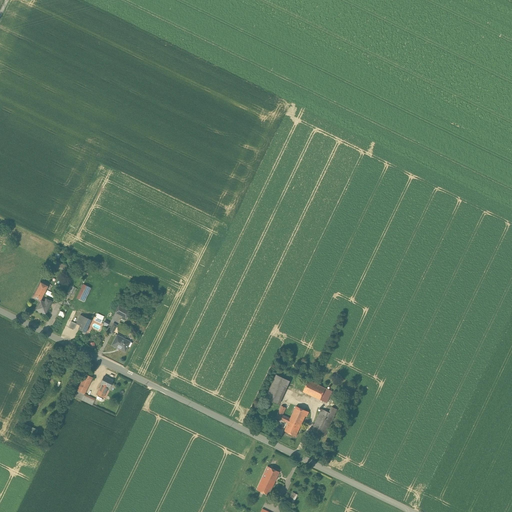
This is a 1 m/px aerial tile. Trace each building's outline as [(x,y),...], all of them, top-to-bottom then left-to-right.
[(57,262),(55,266),(65,271),(67,266),(57,262)] [(40,281),(32,298),(39,302),(40,300),(48,285),(41,282),(40,281)] [(73,296),(77,289),(71,285),(67,293),(68,294),(67,296),(70,297),(71,295),(73,296)] [(83,289),(78,299),(84,301),(88,292),(83,289)] [(40,300),(39,302),(35,309),(46,314),(50,305),(48,304),(48,303),(45,301),(44,302),(40,300)] [(130,312),(122,308),(118,314),(126,318),(130,312)] [(66,314),(60,311),(57,317),(63,319),(66,314)] [(104,317),(97,314),(94,320),(101,323),(104,317)] [(91,320),(80,316),(76,324),(80,325),(78,330),(86,333),(91,320)] [(76,324),(71,321),(68,327),(73,330),(76,324)] [(132,343),(117,335),(112,345),(125,352),(128,346),(130,347),(132,343)] [(85,374),(74,396),(81,400),(84,394),(92,377),(85,374)] [(276,375),(265,398),(279,405),(290,381),(276,375)] [(104,376),(100,384),(102,384),(97,395),(103,398),(108,387),(109,388),(113,381),(104,376)] [(331,391),(309,380),(303,391),(303,392),(307,394),(326,402),(329,395),(331,391)] [(302,391),(298,398),(304,400),(307,394),(303,392),(303,391),(302,391)] [(95,399),(84,394),(81,400),(92,405),(95,399)] [(281,406),(276,418),(288,423),(290,419),(283,415),(286,408),(281,406)] [(309,412),(296,406),(290,419),(302,424),(305,416),(307,417),(309,412)] [(331,407),(329,412),(335,415),(337,410),(331,407)] [(322,409),(312,430),(325,436),(335,415),(329,412),(322,409)] [(302,424),(290,419),(288,423),(284,431),(296,436),(302,424)] [(27,425),(24,431),(35,435),(37,430),(27,425)] [(267,468),(256,491),(268,496),(279,474),(267,468)] [(275,489),(281,491),(284,484),(278,481),(275,489)] [(292,492),(288,501),(293,504),(297,495),(292,492)]
